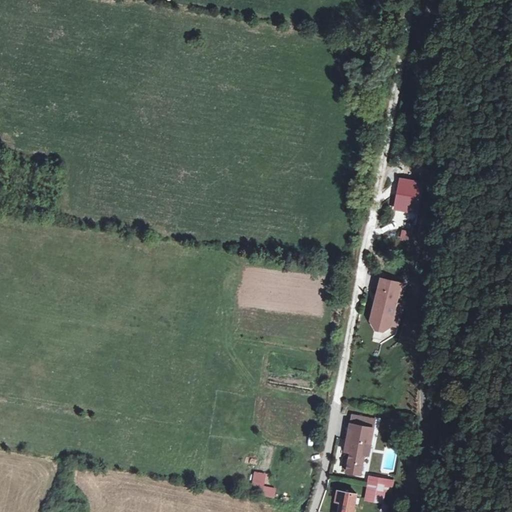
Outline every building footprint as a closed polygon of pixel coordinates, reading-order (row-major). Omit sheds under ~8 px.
[(405,210),(419,213),(422,198),(409,195),(405,210)] [(413,234),(403,232),(401,238),(411,241),(413,234)] [(391,327),(393,317),(396,301),(397,291),(399,282),(381,280),(373,322),(378,330),(386,331),(391,327)] [(403,302),(396,301),(393,317),(391,327),(399,328),(403,302)] [(346,451),(350,452),(347,471),(362,473),(366,448),(370,449),(372,442),(376,419),(353,414),(346,451)] [(266,474),(254,472),(250,493),(274,497),(275,487),(264,486),(266,474)] [(386,490),(393,491),(395,478),(373,475),(371,486),(379,487),(380,482),(387,483),(386,490)] [(380,482),(379,487),(379,488),(386,490),(387,483),(380,482)] [(379,487),(371,486),(369,496),(377,497),(379,488),(379,487)] [(340,511),(354,511),(358,493),(340,490),(338,502),(342,503),(340,511)]
